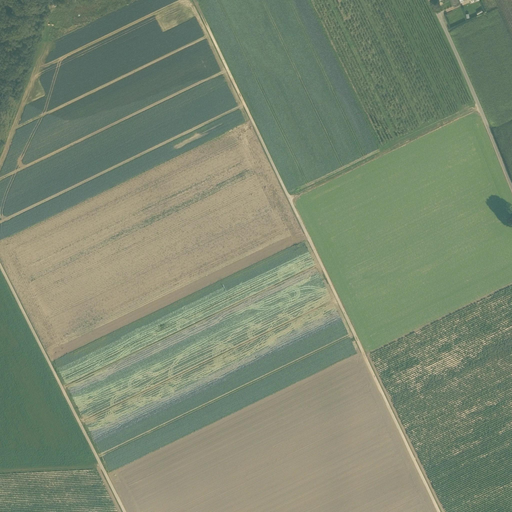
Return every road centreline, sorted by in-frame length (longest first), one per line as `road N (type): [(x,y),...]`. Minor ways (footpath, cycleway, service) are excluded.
road 1 (track): [(194,0),(438,511)]
road 2 (track): [(0,266),(123,511)]
road 3 (track): [(431,0),(511,186)]
